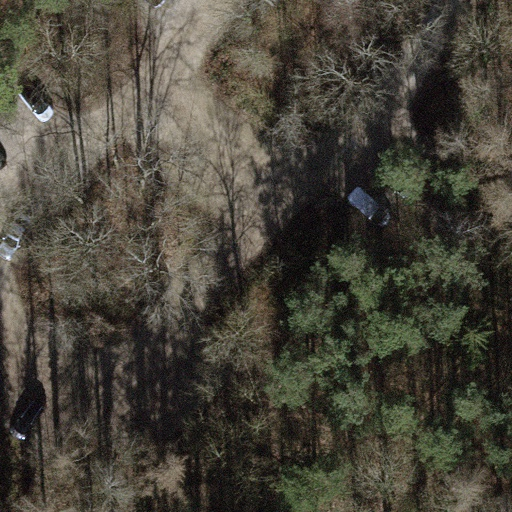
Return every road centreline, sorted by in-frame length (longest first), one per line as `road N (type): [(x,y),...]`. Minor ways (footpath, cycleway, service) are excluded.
road 1 (track): [(73,365),(417,0)]
road 2 (track): [(176,0),(0,194)]
road 3 (track): [(252,511),(133,302)]
road 4 (track): [(114,68),(245,182)]
